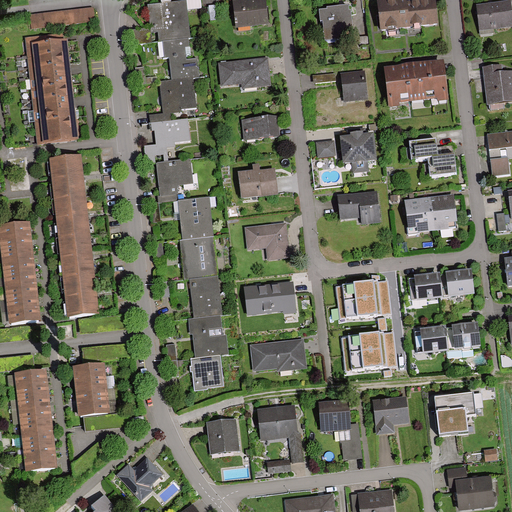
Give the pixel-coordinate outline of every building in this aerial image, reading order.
[(200,0),(186,0),(188,10),(202,8),(200,0)] [(233,0),(237,27),(269,22),(266,0),(233,0)] [(407,0),(387,0),(378,1),(382,30),(438,22),(435,0),(414,0),(407,1),(407,0)] [(186,1),(148,6),(151,29),(132,30),(133,45),(163,42),(188,39),(191,39),(186,1)] [(511,2),(511,1),(478,5),(481,30),(511,26),(511,2)] [(326,9),(319,10),(320,22),(324,22),(326,39),(349,37),(348,27),(352,27),(350,4),(326,6),(326,9)] [(30,15),(32,29),(95,22),(93,9),(30,15)] [(69,31),(28,35),(40,140),(72,137),(81,136),(77,101),(73,66),(69,37),(69,31)] [(188,39),(163,42),(164,58),(169,57),(172,80),(193,78),(199,77),(197,60),(187,61),(185,48),(189,47),(188,39)] [(268,57),(218,63),(221,85),(242,83),(243,88),(271,85),(268,57)] [(444,61),(385,68),(390,107),(399,106),(398,102),(438,97),(438,101),(448,99),(444,61)] [(503,66),(483,68),(488,106),(511,103),(511,70),(504,72),(503,66)] [(364,72),(342,74),(345,98),(367,96),(364,72)] [(335,74),(313,76),(314,83),(336,80),(335,74)] [(172,80),(160,81),(163,113),(150,115),(151,122),(171,120),(170,111),(196,109),(193,78),(172,80)] [(279,116),(243,120),(245,140),(281,136),(279,116)] [(171,120),(151,122),(151,129),(155,129),(157,145),(145,146),(147,162),(156,161),(156,154),(164,153),(165,160),(168,160),(167,147),(175,146),(175,141),(190,140),(188,118),(171,120)] [(511,130),(490,133),(492,148),(511,145),(511,130)] [(375,132),(342,136),(345,163),(353,162),(354,173),(370,172),(369,160),(379,159),(375,132)] [(438,139),(410,141),(412,160),(429,159),(430,176),(457,173),(456,153),(439,154),(438,139)] [(334,142),(317,144),(319,158),(336,156),(334,142)] [(83,154),(52,157),(54,178),(57,217),(62,260),(65,294),(67,316),(81,315),(98,313),(83,154)] [(509,157),(491,159),(493,176),(511,174),(509,157)] [(165,160),(156,161),(159,195),(158,195),(158,202),(177,200),(177,194),(179,193),(178,184),(193,182),(191,158),(168,160),(165,160)] [(254,171),(240,172),(243,198),(278,194),(275,169),(261,171),(260,164),(253,165),(254,171)] [(378,192),(339,196),(341,219),(363,216),(364,223),(381,221),(378,192)] [(211,193),(180,197),(184,236),(215,233),(211,193)] [(454,194),(405,201),(410,234),(450,228),(449,221),(458,220),(454,194)] [(505,213),(497,214),(499,231),(511,230),(509,215),(505,216),(505,213)] [(33,222),(2,225),(12,324),(32,322),(43,320),(42,312),(41,301),(39,289),(38,278),(37,265),(36,254),(35,241),(34,229),(33,222)] [(288,224),(247,228),(249,251),(269,249),(270,260),(291,258),(288,224)] [(215,233),(184,236),(182,237),(186,277),(193,276),(220,273),(215,233)] [(471,268),(447,271),(450,295),(474,292),(471,268)] [(440,272),(415,275),(418,299),(443,296),(440,272)] [(220,273),(193,276),(196,315),(223,312),(220,273)] [(391,281),(336,286),(339,324),(394,318),(391,281)] [(293,283),(246,287),(248,314),(284,311),(284,315),(297,313),(293,283)] [(223,312),(196,315),(191,315),(192,331),(195,330),(198,355),(223,352),(231,351),(229,332),(226,333),(223,312)] [(120,317),(76,322),(77,334),(122,329),(120,317)] [(477,321),(452,324),(456,348),(480,345),(477,321)] [(445,325),(421,328),(424,352),(448,349),(445,325)] [(28,326),(0,329),(0,342),(30,339),(28,326)] [(396,331),(342,338),(346,374),(401,367),(396,331)] [(305,341),(251,346),(254,371),(278,369),(279,373),(307,370),(305,341)] [(124,345),(80,348),(81,361),(125,357),(124,345)] [(175,345),(167,346),(171,378),(179,377),(175,345)] [(30,352),(0,354),(0,367),(31,365),(30,352)] [(223,352),(198,355),(193,355),(196,386),(226,383),(223,352)] [(105,362),(74,365),(75,374),(76,384),(78,395),(79,407),(80,415),(86,415),(111,412),(105,362)] [(36,367),(18,369),(28,467),(58,464),(58,456),(57,448),(56,434),(55,425),(54,413),(52,401),(51,388),(50,376),(49,366),(36,367)] [(408,393),(374,397),(379,432),(397,430),(396,422),(411,420),(408,393)] [(473,394),(436,398),(440,436),(467,433),(466,417),(476,416),(473,394)] [(351,397),(321,400),(324,430),(340,429),(353,427),(353,422),(351,397)] [(297,404),(261,408),(264,438),(291,435),(293,461),(305,460),(302,430),(300,430),(297,404)] [(238,417),(208,420),(211,450),(241,447),(238,417)] [(353,427),(340,429),(341,442),(343,442),(345,459),(351,458),(352,469),(364,468),(361,421),(353,422),(353,427)] [(136,467),(131,462),(118,473),(143,499),(153,489),(150,485),(164,472),(149,455),(136,467)] [(292,459),(269,461),(270,472),(293,469),(292,459)] [(466,470),(448,472),(450,491),(458,490),(460,511),(496,507),(492,477),(468,480),(466,470)] [(394,511),(392,491),(352,496),(354,511),(394,511)] [(113,511),(113,507),(103,494),(91,503),(95,507),(94,511),(113,511)] [(335,511),(333,495),(286,501),(286,511),(335,511)] [(197,511),(192,503),(177,511),(197,511)]
